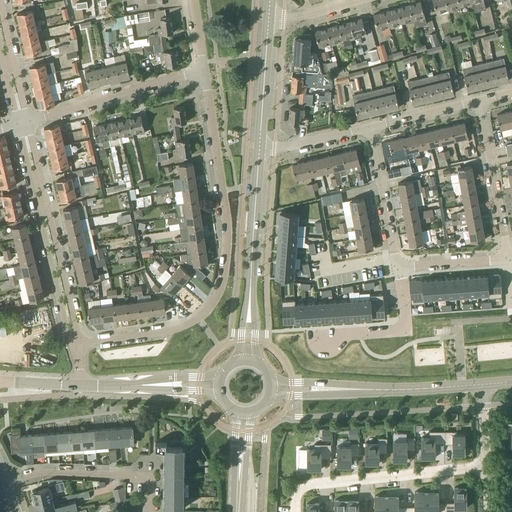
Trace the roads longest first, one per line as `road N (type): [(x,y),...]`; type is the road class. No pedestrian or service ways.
road 1 (motorway): [(511,351),(231,366),(0,358)]
road 2 (motorway): [(0,381),(265,388),(511,376)]
road 3 (residential): [(203,71),(228,242),(217,296),(198,319),(173,330),(75,345)]
road 4 (residential): [(75,345),(22,125)]
road 5 (secondary): [(246,360),(260,148)]
road 6 (tertiary): [(272,389),(483,386)]
road 7 (residential): [(486,467),(312,484),(297,492),(295,511)]
road 8 (residential): [(22,125),(203,71)]
road 9 (residential): [(151,511),(148,477),(39,473),(4,482)]
road 10 (residential): [(508,260),(479,103)]
road 11 (residential): [(400,267),(405,330),(326,337)]
road 12 (tertiary): [(79,387),(218,385)]
road 13 (residential): [(395,262),(370,128)]
road 14 (secondary): [(260,148),(268,19)]
